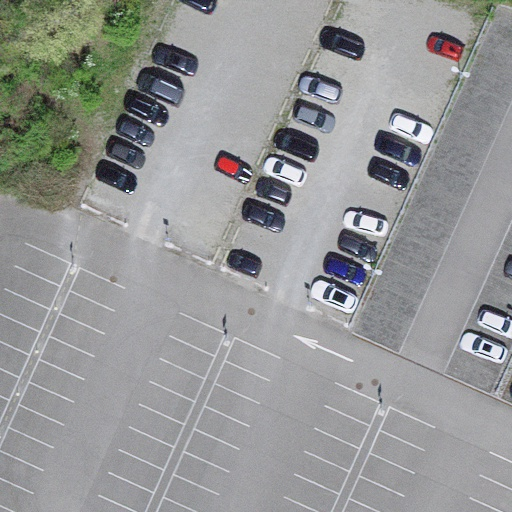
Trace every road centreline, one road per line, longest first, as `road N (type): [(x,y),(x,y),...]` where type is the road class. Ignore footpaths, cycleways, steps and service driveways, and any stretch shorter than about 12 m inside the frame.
road 1 (unknown): [(136,268),(235,0)]
road 2 (unknown): [(268,327),(353,150)]
